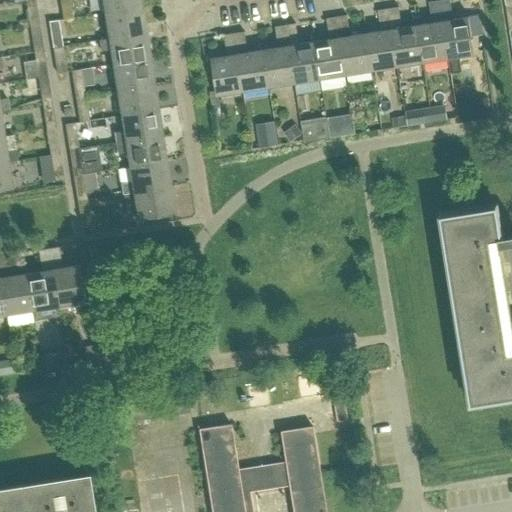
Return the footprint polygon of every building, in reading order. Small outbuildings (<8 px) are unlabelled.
[(100,0),(103,13),(141,7),(139,0),(100,0)] [(423,63),(449,59),(439,0),(430,2),(432,14),(437,14),(438,22),(417,25),(423,63)] [(440,0),(439,0),(449,59),(451,73),(463,71),(461,57),(475,55),(469,17),(447,20),(446,12),(450,11),(448,0),(440,0)] [(62,20),(72,19),(69,2),(59,3),(62,20)] [(29,26),(38,24),(35,7),(26,9),(29,26)] [(107,39),(145,33),(141,7),(103,13),(107,39)] [(423,63),(417,25),(396,28),(395,20),(399,20),(397,7),(388,8),(397,67),(423,63)] [(372,71),(397,67),(388,8),(378,10),(380,22),(385,22),(386,30),(366,33),(372,71)] [(372,71),(366,33),(344,36),(343,28),(348,28),(346,15),(337,16),(346,75),(372,71)] [(320,79),(346,75),(337,16),(327,18),(329,30),(334,30),(335,38),(314,41),(320,79)] [(50,40),(59,38),(57,21),(47,22),(50,40)] [(320,79),(314,41),(293,45),(292,36),(297,36),(295,23),(285,25),(295,83),(320,79)] [(38,24),(29,26),(32,43),(41,41),(38,24)] [(269,88),(295,83),(285,25),(275,26),(277,39),(282,38),(284,46),(263,50),(269,88)] [(269,88),(263,50),(242,53),(240,45),(245,44),(243,31),(234,33),(243,92),(269,88)] [(111,65),(149,58),(145,33),(107,39),(98,40),(100,52),(108,50),(111,65)] [(217,96),(243,92),(234,33),(224,34),(226,47),(231,46),(232,54),(211,58),(217,96)] [(56,74),(65,73),(62,55),(53,57),(56,74)] [(115,90),(153,84),(149,58),(111,65),(115,90)] [(37,78),(46,76),(44,59),(34,60),(37,78)] [(73,89),(83,87),(80,70),(70,71),(73,89)] [(46,76),(37,78),(40,94),(49,93),(46,76)] [(119,116),(158,110),(153,84),(115,90),(119,116)] [(0,110),(8,109),(7,97),(0,98),(0,110)] [(488,97),(456,102),(458,116),(490,111),(488,97)] [(78,123),(88,121),(85,104),(75,106),(78,123)] [(444,104),(430,107),(433,120),(446,118),(444,104)] [(430,107),(417,109),(419,123),(433,120),(430,107)] [(45,129),(55,127),(52,110),(42,112),(45,129)] [(116,143),(162,135),(158,110),(119,116),(121,131),(114,132),(116,143)] [(339,116),(326,118),(329,137),(342,135),(339,116)] [(326,117),(300,121),(303,141),(329,137),(326,118),(326,117)] [(67,142),(76,141),(73,124),(64,125),(67,142)] [(55,127),(45,129),(48,146),(57,144),(55,127)] [(275,133),(258,136),(259,147),(277,145),(275,133)] [(127,167),(166,161),(162,135),(116,143),(118,153),(125,152),(127,167)] [(72,176),(81,174),(79,158),(69,160),(72,176)] [(8,161),(0,162),(0,189),(12,187),(8,161)] [(54,181),(63,179),(60,161),(51,163),(54,181)] [(131,192),(170,186),(166,161),(127,167),(130,181),(121,183),(123,194),(131,192)] [(81,174),(72,176),(75,194),(84,192),(81,174)] [(170,186),(131,192),(136,219),(174,213),(170,186)] [(511,234),(502,236),(497,205),(441,214),(471,403),(511,396),(511,318),(500,246),(511,243),(511,234)] [(81,228),(90,227),(87,209),(78,211),(81,228)] [(59,260),(57,246),(47,248),(57,307),(57,310),(83,305),(83,303),(77,265),(60,267),(58,264),(57,260),(59,260)] [(31,311),(57,307),(47,248),(38,250),(40,262),(45,262),(46,270),(25,273),(31,311)] [(31,311),(25,273),(4,276),(3,268),(7,267),(5,255),(0,255),(0,282),(5,315),(31,311)] [(341,390),(338,373),(328,375),(331,392),(341,390)] [(188,402),(187,403),(170,405),(172,416),(190,414),(188,402)] [(232,440),(229,423),(197,428),(210,511),(324,511),(320,484),(310,426),(279,431),(283,462),(236,469),(232,440)] [(20,483),(24,511),(93,511),(87,473),(20,483)] [(0,511),(24,511),(20,483),(0,486),(0,511)]
